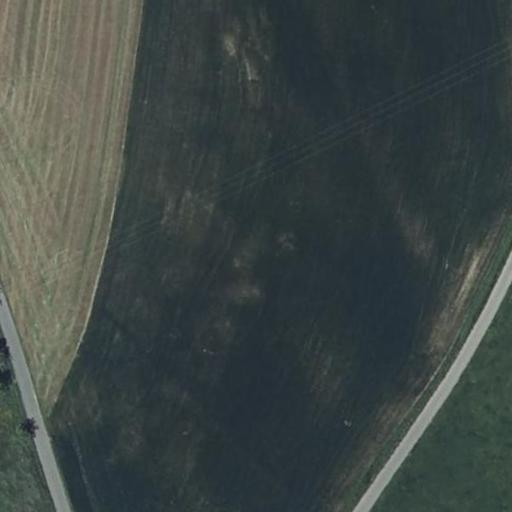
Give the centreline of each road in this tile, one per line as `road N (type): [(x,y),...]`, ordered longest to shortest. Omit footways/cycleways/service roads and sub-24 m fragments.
road 1 (unclassified): [(511,266),(483,325),(358,511)]
road 2 (unclassified): [(0,337),(54,511)]
